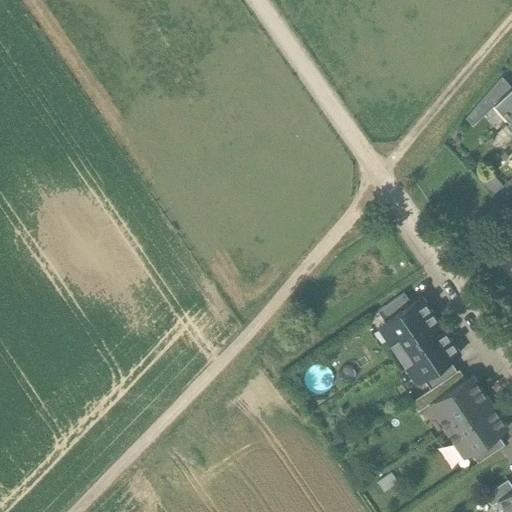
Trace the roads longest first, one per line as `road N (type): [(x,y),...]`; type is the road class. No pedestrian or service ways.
road 1 (track): [(82,511),(211,384),(511,26)]
road 2 (residential): [(511,374),(379,181)]
